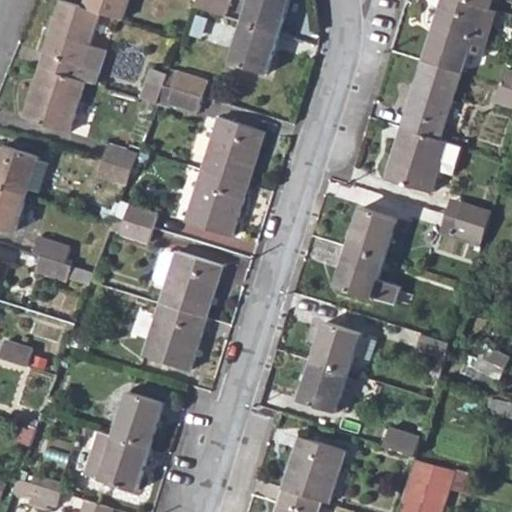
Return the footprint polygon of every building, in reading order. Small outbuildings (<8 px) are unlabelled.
[(67,0),(64,0),(44,66),(82,78),(86,68),(103,73),(109,51),(93,44),(103,11),(86,6),(67,0)] [(88,0),(86,6),(103,11),(126,18),(132,0),(88,0)] [(197,0),(196,4),(225,13),(229,0),(197,0)] [(258,0),(251,21),(287,32),(297,0),(258,0)] [(459,0),(446,0),(427,64),(465,75),(471,55),(484,59),(494,28),(483,21),(486,8),(459,0)] [(459,0),(486,8),(494,10),(497,0),(459,0)] [(486,8),(483,21),(494,28),(499,12),(494,10),(486,8)] [(287,32),(251,21),(238,59),(274,72),(287,32)] [(427,64),(406,129),(445,141),(465,75),(427,64)] [(82,78),(44,66),(29,117),(74,131),(89,80),(82,78)] [(170,73),(167,83),(208,96),(213,80),(173,67),(170,73)] [(86,68),(82,78),(89,80),(100,84),(103,73),(86,68)] [(155,68),(144,98),(159,103),(160,102),(167,83),(170,73),(155,68)] [(511,71),(509,70),(503,87),(511,90),(511,71)] [(167,83),(160,102),(176,108),(178,103),(203,111),(208,96),(167,83)] [(511,90),(503,87),(498,103),(511,107),(511,90)] [(227,118),(211,171),(257,186),(273,132),(227,118)] [(445,141),(406,129),(390,180),(436,195),(443,173),(457,177),(467,148),(452,144),(445,141)] [(7,143),(0,163),(0,180),(31,191),(43,154),(7,143)] [(108,144),(103,159),(134,169),(140,154),(108,144)] [(103,159),(98,174),(129,185),(134,169),(103,159)] [(257,186),(211,171),(195,223),(241,238),(257,186)] [(31,191),(0,180),(0,221),(19,228),(31,191)] [(133,202),(128,216),(159,226),(163,212),(133,202)] [(458,203),(453,219),(462,222),(468,206),(458,203)] [(468,206),(462,222),(489,230),(494,214),(468,206)] [(365,209),(354,247),(389,259),(401,220),(365,209)] [(159,226),(128,216),(124,231),(154,240),(159,226)] [(453,219),(448,236),(457,239),(462,222),(453,219)] [(462,222),(457,239),(484,247),(489,230),(462,222)] [(47,240),(42,254),(49,257),(69,263),(73,248),(47,240)] [(389,259),(354,247),(341,288),(376,299),(389,259)] [(171,285),(165,302),(211,317),(228,266),(182,251),(181,253),(172,250),(165,255),(158,276),(161,282),(171,285)] [(69,263),(49,257),(44,274),(75,285),(77,280),(81,267),(69,263)] [(81,267),(77,280),(92,285),(94,280),(97,272),(81,267)] [(211,317),(165,302),(149,354),(194,369),(211,317)] [(330,322),(318,362),(354,373),(366,333),(330,322)] [(424,332),(421,347),(449,356),(454,341),(424,332)] [(8,341),(2,358),(32,368),(37,351),(8,341)] [(354,373),(318,362),(305,403),(341,414),(354,373)] [(132,391),(117,435),(153,447),(168,402),(132,391)] [(394,427),(388,446),(418,455),(424,436),(394,427)] [(101,430),(95,449),(111,455),(117,435),(101,430)] [(111,455),(95,449),(87,473),(139,490),(153,447),(117,435),(111,455)] [(304,436),(287,487),(325,500),(333,502),(349,451),(304,436)] [(418,458),(400,511),(444,511),(458,468),(418,458)] [(19,479),(14,494),(32,500),(31,505),(45,510),(48,506),(57,508),(62,493),(19,479)] [(287,487),(278,511),(320,511),(325,500),(287,487)] [(116,511),(118,504),(85,498),(82,511),(116,511)]
